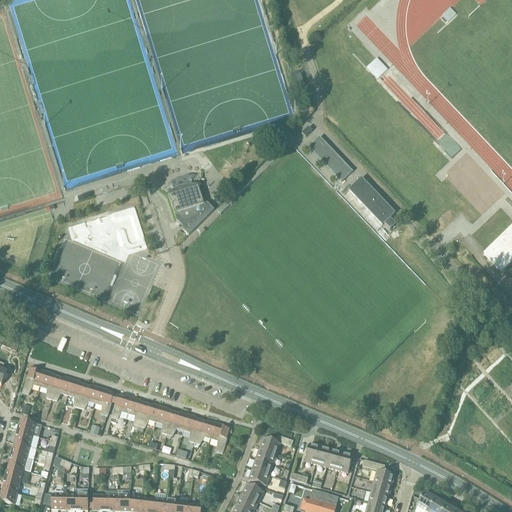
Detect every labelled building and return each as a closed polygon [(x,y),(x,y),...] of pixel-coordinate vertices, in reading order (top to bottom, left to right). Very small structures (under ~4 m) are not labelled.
[(312,131),(309,128),(302,134),(305,137),(312,131)] [(352,173),(319,137),(308,148),(341,183),(352,173)] [(390,219),(395,214),(361,178),(361,179),(349,191),(348,191),(382,226),(384,224),(390,230),(395,225),(390,219)] [(203,205),(202,201),(198,187),(191,187),(185,188),(179,190),(173,193),(168,197),(176,222),(177,222),(182,228),(181,229),(188,236),(214,211),(207,204),(203,205)] [(83,196),(77,198),(79,202),(84,200),(84,199),(91,197),(91,195),(90,193),(83,196)] [(511,227),(483,255),(501,273),(511,262),(511,227)] [(0,345),(16,352),(19,346),(2,339),(0,343),(0,345)] [(33,386),(40,388),(45,373),(37,370),(36,372),(31,370),(23,395),(28,396),(33,386)] [(47,399),(52,401),(58,379),(53,377),(53,375),(45,373),(40,388),(48,391),(47,399)] [(61,394),(68,397),(73,381),(64,379),(64,380),(58,379),(52,401),(57,402),(61,394)] [(74,408),(79,409),(86,387),(80,385),(81,384),(73,381),(68,397),(75,399),(74,408)] [(88,403),(96,405),(100,390),(92,387),(91,389),(86,387),(79,409),(84,411),(88,403)] [(100,390),(96,405),(103,407),(102,416),(107,417),(114,396),(108,394),(108,392),(100,390)] [(121,413),(128,415),(133,399),(125,397),(124,399),(118,397),(112,419),(117,421),(121,413)] [(141,402),(133,399),(128,415),(136,417),(135,426),(139,427),(146,405),(141,404),(141,402)] [(152,407),(146,405),(139,427),(144,429),(148,421),(156,423),(160,408),(152,405),(152,407)] [(169,410),(160,408),(156,423),(163,426),(162,434),(167,436),(174,414),(168,412),(169,410)] [(179,415),(174,414),(167,436),(172,437),(176,430),(183,432),(188,416),(180,414),(179,415)] [(196,419),(188,416),(183,432),(191,434),(190,443),(195,444),(201,422),(196,421),(196,419)] [(21,421),(18,433),(33,437),(36,425),(21,421)] [(207,424),(201,422),(195,444),(200,446),(203,438),(211,440),(216,425),(207,422),(207,424)] [(224,427),(216,425),(211,440),(218,442),(217,454),(222,455),(229,431),(223,429),(224,427)] [(30,449),(33,437),(18,433),(14,445),(30,449)] [(280,445),(279,444),(274,443),(263,439),(259,449),(277,456),(280,445)] [(26,460),(30,449),(14,445),(11,456),(26,460)] [(315,466),(320,448),(309,445),(304,463),(315,466)] [(326,468),(331,450),(320,448),(315,466),(326,468)] [(255,460),(273,466),(277,456),(259,449),(255,460)] [(337,471),(342,453),(331,450),(326,468),(337,471)] [(353,456),(342,453),(337,471),(348,474),(353,456)] [(43,465),(45,465),(50,467),(54,455),(48,454),(46,460),(39,459),(38,464),(43,465)] [(23,472),(26,460),(11,456),(8,468),(23,472)] [(56,458),(53,469),(58,471),(64,473),(64,472),(65,468),(60,466),(62,461),(56,458)] [(252,471),(269,477),(273,466),(255,460),(252,471)] [(5,480),(20,484),(23,472),(8,468),(5,480)] [(269,477),(252,471),(248,481),(266,488),(269,477)] [(382,473),(378,472),(376,472),(373,483),(391,488),(394,477),(382,474),(382,473)] [(202,480),(203,480),(215,484),(217,479),(204,475),(202,480)] [(2,491),(17,495),(20,484),(5,480),(2,491)] [(287,484),(280,482),(278,488),(284,490),(287,484)] [(391,488),(373,483),(370,493),(388,498),(391,488)] [(241,495),(258,503),(263,493),(246,485),(241,495)] [(17,495),(2,491),(0,499),(0,503),(3,504),(3,505),(4,506),(5,506),(6,507),(7,507),(9,507),(10,506),(11,506),(14,507),(17,495)] [(76,497),(75,511),(87,511),(88,497),(88,491),(77,491),(77,497),(76,497)] [(305,511),(334,511),(338,499),(312,491),(309,502),(303,500),(300,510),(306,511),(305,511)] [(105,497),(104,511),(117,511),(117,497),(117,493),(106,492),(105,497)] [(117,493),(117,497),(117,511),(129,511),(129,498),(130,492),(117,492),(117,493)] [(64,496),(63,511),(69,511),(75,511),(76,497),(66,496),(66,493),(64,493),(64,496)] [(370,493),(367,504),(385,509),(388,498),(370,493)] [(422,511),(429,511),(436,501),(435,500),(436,499),(436,498),(431,495),(430,496),(429,497),(425,494),(416,509),(422,511)] [(250,511),(253,511),(258,503),(241,495),(236,505),(250,511)] [(45,496),(43,506),(51,508),(51,511),(63,511),(64,496),(45,496)] [(92,511),(104,511),(105,497),(93,497),(92,511)] [(141,511),(141,499),(129,498),(129,511),(141,511)] [(153,511),(153,501),(141,499),(141,511),(153,511)] [(165,511),(166,502),(153,501),(153,511),(165,511)] [(443,511),(447,507),(446,507),(447,505),(446,504),(442,502),(441,502),(440,503),(436,501),(429,511),(443,511)] [(177,511),(178,504),(166,502),(165,511),(177,511)]
